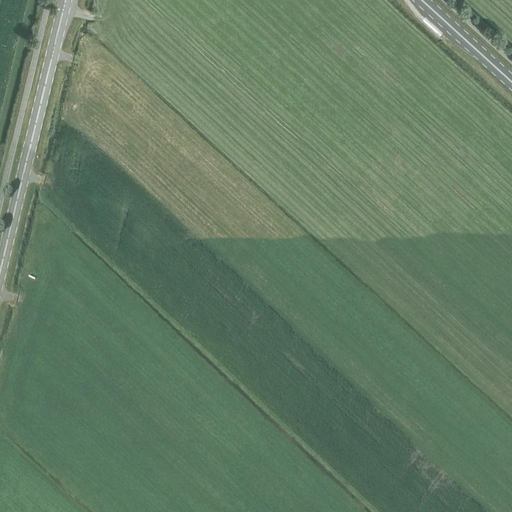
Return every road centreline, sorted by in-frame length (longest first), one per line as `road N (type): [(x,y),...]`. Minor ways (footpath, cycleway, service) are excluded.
road 1 (secondary): [(0,268),(67,0)]
road 2 (secondary): [(511,83),(420,0)]
